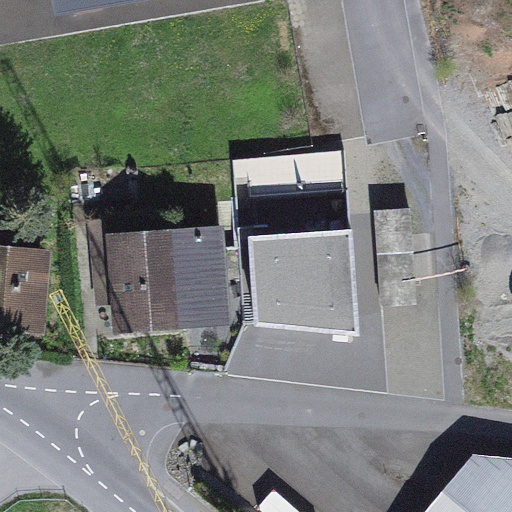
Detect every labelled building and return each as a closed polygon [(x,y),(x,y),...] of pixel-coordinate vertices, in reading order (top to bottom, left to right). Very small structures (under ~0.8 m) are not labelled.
[(51,0),(55,18),(160,0),(51,0)] [(416,305),(410,211),(375,213),(382,307),(416,305)] [(119,300),(121,328),(221,321),(217,264),(224,263),(222,235),(174,238),(173,217),(96,222),(101,302),(119,300)] [(0,319),(32,322),(37,261),(0,258),(0,319)] [(269,287),(272,337),(339,333),(336,281),(299,283),(269,287)] [(448,507),(487,461),(468,445),(429,492),(448,507)] [(511,511),(511,464),(498,464),(458,511),(511,511)]
